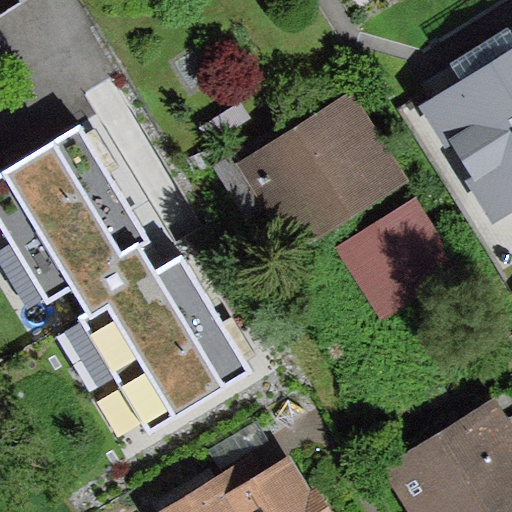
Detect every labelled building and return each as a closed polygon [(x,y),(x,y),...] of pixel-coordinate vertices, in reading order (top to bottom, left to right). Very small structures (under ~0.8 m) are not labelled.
[(449,64),(464,88),(435,106),(496,205),(511,194),(511,32),(509,27),(449,64)] [(391,176),(346,106),(302,134),(298,127),(223,175),(240,201),(265,185),(297,236),(391,176)] [(83,297),(90,309),(79,315),(148,430),(252,368),(183,253),(156,270),(141,245),(149,240),(79,123),(0,169),(0,227),(45,302),(75,284),(83,297)] [(420,188),(336,239),(381,314),(466,263),(420,188)] [(423,511),(483,511),(511,494),(511,446),(490,412),(452,436),(444,424),(420,439),(427,450),(397,469),(423,511)] [(323,511),(313,495),(305,500),(285,467),(228,501),(234,511),(323,511)] [(234,511),(228,501),(218,484),(171,511),(234,511)]
